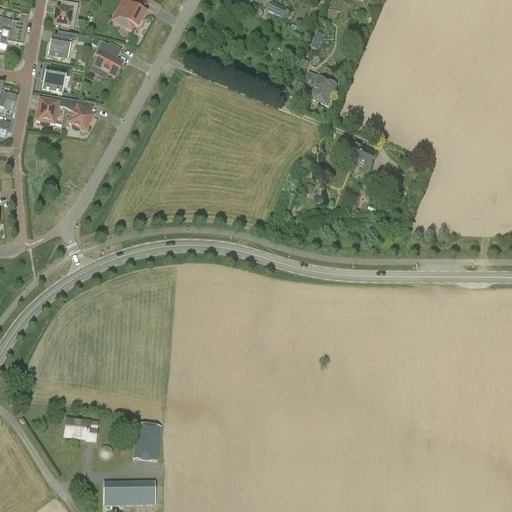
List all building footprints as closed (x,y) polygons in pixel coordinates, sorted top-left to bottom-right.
[(132,0),(123,0),(112,22),(131,32),(134,27),(137,29),(138,27),(140,27),(142,23),(141,21),(145,14),(142,12),(144,6),(132,0)] [(77,6),(57,2),(53,25),(73,29),(77,6)] [(268,12),(284,19),(284,18),(289,20),(292,13),(272,3),(268,12)] [(12,23),(6,43),(22,46),(24,35),(27,18),(27,17),(20,16),(19,24),(12,23)] [(6,43),(12,23),(1,20),(0,22),(0,50),(4,52),(6,43)] [(70,44),(75,45),(76,38),(57,34),(56,41),(54,41),(53,45),(49,45),(47,58),(67,61),(70,44)] [(310,49),(317,52),(323,36),(317,34),(310,49)] [(108,47),(101,44),(95,56),(99,58),(93,67),(114,79),(122,64),(114,60),(115,57),(117,58),(120,51),(109,45),(108,47)] [(300,69),(306,72),(309,64),(301,61),(298,68),(300,69)] [(41,90),(62,94),(64,81),(69,81),(70,73),(49,69),(48,77),(44,76),(41,90)] [(336,85),(319,78),(309,100),(327,107),(336,85)] [(289,98),(299,102),(304,88),(295,84),(293,88),(289,98)] [(56,108),(64,109),(66,101),(48,98),(48,103),(39,102),(36,123),(40,124),(40,126),(41,128),(44,129),(46,129),(48,128),(49,126),(53,126),(54,120),(56,108)] [(79,103),(66,101),(64,109),(73,114),(68,124),(72,126),(71,128),(72,131),(74,132),(76,133),(78,132),(80,131),(84,133),(93,117),(85,113),(86,104),(79,103)] [(349,144),(344,156),(350,159),(347,165),(348,167),(354,170),(357,169),(359,164),(364,166),(360,175),(367,177),(377,154),(364,149),(364,150),(349,144)] [(380,177),(377,182),(379,183),(379,184),(392,190),(389,198),(393,200),(397,192),(402,181),(384,173),(382,178),(380,177)] [(306,184),(302,193),(311,197),(314,188),(306,184)] [(86,442),(95,443),(97,424),(66,421),(64,438),(86,441),(86,442)] [(156,463),(160,428),(137,425),(133,460),(156,463)] [(104,448),(101,450),(99,455),(101,459),(104,461),(108,461),(112,458),(113,454),(111,451),(108,448),(104,448)] [(154,507),(154,486),(103,487),(103,508),(154,507)]
